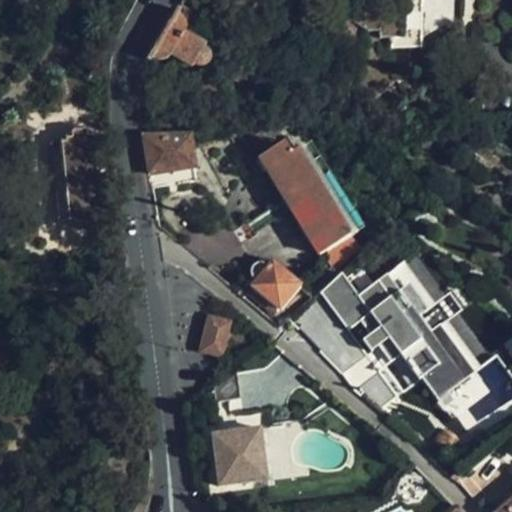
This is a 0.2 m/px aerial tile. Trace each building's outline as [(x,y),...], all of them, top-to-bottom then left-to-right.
[(421,0),(350,0),(353,17),(366,29),(378,29),(379,34),(390,35),(390,45),(420,45),(421,0)] [(177,17),(154,57),(163,60),(168,60),(173,57),(195,69),(202,69),(207,65),(210,61),(211,54),(208,49),(186,35),(187,29),(184,21),(177,17)] [(63,137),(46,139),(57,219),(76,216),(76,220),(80,223),(90,222),(93,218),(92,214),(99,213),(89,134),(81,135),(81,132),(78,129),(65,130),(63,137)] [(190,136),(143,136),(150,176),(195,169),(190,136)] [(350,236),(299,152),(292,156),(285,145),(260,160),(320,254),(336,271),(361,248),(350,236)] [(310,145),(299,152),(350,236),(362,228),(310,145)] [(358,298),(340,274),(316,293),(348,334),(360,324),(372,339),(381,332),(387,340),(377,348),(391,365),(401,357),(420,382),(423,380),(453,420),(490,392),(475,373),(492,359),(458,314),(462,311),(449,294),(445,297),(414,256),(358,298)] [(248,284),(252,287),(273,263),(268,258),(264,264),(256,264),(251,268),(249,274),(251,280),(248,284)] [(273,263),(252,287),(280,311),(301,286),(273,263)] [(229,323),(208,319),(201,353),(222,358),(229,323)] [(246,400),(242,369),(218,390),(220,403),(246,400)] [(266,428),(218,435),(222,468),(229,467),(232,485),(273,480),(266,428)] [(319,449),(353,445),(352,439),(341,429),(317,432),(319,449)] [(229,467),(222,468),(224,486),(232,485),(229,467)] [(417,474),(405,476),(398,485),(399,498),(408,505),(421,503),(428,493),(425,481),(417,474)]
